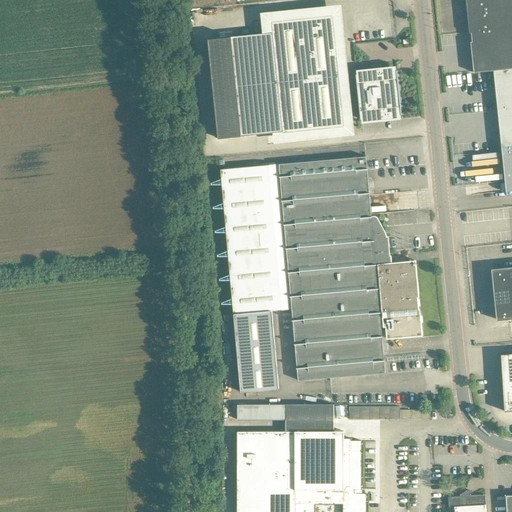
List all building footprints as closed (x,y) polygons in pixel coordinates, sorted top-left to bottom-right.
[(511,0),(466,0),(467,11),(469,10),(469,16),(468,16),(469,33),(471,32),(472,41),(470,42),(474,72),(493,71),(506,192),(511,190),(511,0)] [(263,33),(207,39),(217,139),(273,133),(283,132),(334,127),(344,126),(336,54),(326,55),(324,36),(333,35),(331,16),(321,17),(313,18),(312,19),(313,24),(303,25),(303,18),(271,21),(272,32),(263,33)] [(367,73),(356,74),(360,119),(372,118),(372,119),(376,119),(376,117),(386,116),(386,118),(390,117),(390,116),(402,115),(397,70),(385,71),(385,69),(381,70),(381,66),(371,67),(371,71),(367,71),(367,73)] [(366,156),(221,169),(240,391),(279,388),(272,310),(292,308),(298,380),(385,372),(380,313),(382,312),(383,316),(382,316),(383,327),(386,327),(387,338),(422,335),(420,313),(419,313),(418,309),(419,309),(416,282),(415,282),(414,266),(410,266),(410,261),(390,262),(388,238),(387,239),(386,236),(386,234),(385,232),(385,231),(378,218),(376,216),(374,216),(371,216),(366,156)] [(499,319),(511,317),(511,266),(494,268),(499,319)] [(511,353),(501,354),(501,356),(503,356),(506,409),(504,409),(504,411),(511,410),(511,353)] [(344,431),(334,431),(334,404),(237,404),(237,419),(285,419),(285,431),(237,431),(237,511),(366,511),(366,493),(362,493),(362,441),(351,441),(351,445),(348,445),(348,450),(344,450),(344,431)] [(399,417),(398,405),(349,406),(350,418),(399,417)] [(485,511),(485,504),(484,495),(471,496),(468,490),(460,494),(460,496),(448,497),(449,507),(455,507),(454,511),(485,511)]
